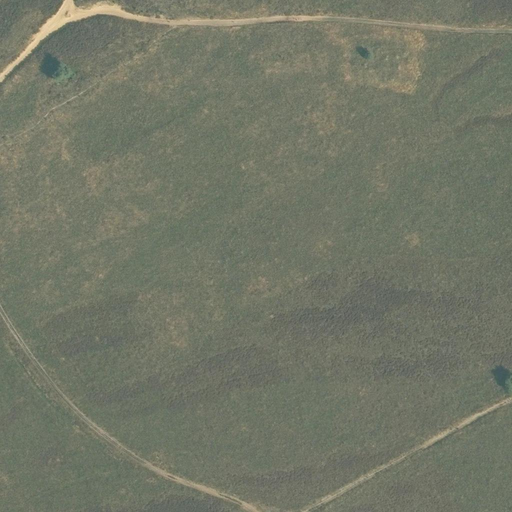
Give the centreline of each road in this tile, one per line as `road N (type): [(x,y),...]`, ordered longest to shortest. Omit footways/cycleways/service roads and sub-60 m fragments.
road 1 (track): [(511,30),(268,16),(172,23),(95,12),(61,20)]
road 2 (track): [(0,311),(46,383),(90,428),(169,476),(254,511)]
road 3 (track): [(309,511),(511,396)]
